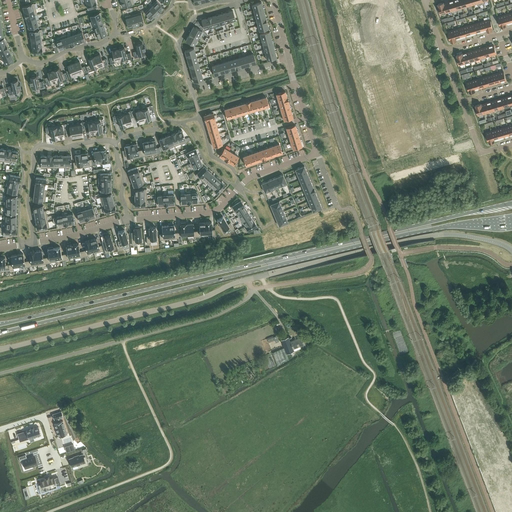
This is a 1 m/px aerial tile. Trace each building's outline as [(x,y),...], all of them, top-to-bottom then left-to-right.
[(156,0),(152,4),(160,12),(164,8),(156,0)] [(459,0),(454,0),(457,9),(462,8),(459,0)] [(96,1),(86,3),(88,9),(97,6),(96,1)] [(440,11),(441,14),(446,12),(444,2),(438,4),(439,8),(438,8),(439,11),(440,11)] [(444,2),(446,12),(452,11),(449,2),(444,3),(444,2)] [(23,7),(24,12),(35,9),(34,3),(23,7)] [(149,8),(148,8),(156,16),(160,12),(152,4),(153,5),(149,9),(149,8)] [(148,8),(144,12),(148,16),(147,17),(149,20),(151,18),(152,20),(156,16),(148,8)] [(35,9),(24,12),(26,18),(35,15),(37,14),(35,9)] [(233,11),(227,12),(230,21),(236,20),(233,11)] [(90,16),(92,21),(101,18),(100,16),(102,15),(100,12),(90,16)] [(141,13),(136,14),(139,25),(144,23),(141,13)] [(139,25),(136,14),(131,16),(130,15),(134,26),(139,25)] [(35,15),(26,18),(26,20),(25,20),(26,23),(27,23),(37,20),(35,15)] [(130,15),(125,16),(128,28),(134,26),(130,15)] [(498,17),(501,27),(506,25),(503,15),(498,17)] [(92,21),(94,27),(104,23),(103,23),(101,18),(92,21)] [(209,28),(207,18),(201,20),(204,29),(209,28)] [(493,29),(490,19),(484,21),(487,31),(493,29)] [(37,20),(27,23),(29,29),(40,25),(39,20),(37,20)] [(487,31),(484,21),(479,22),(482,32),(487,30),(487,31)] [(482,32),(479,22),(474,24),(477,33),(482,32)] [(93,32),(93,33),(105,29),(104,27),(105,26),(104,23),(94,27),(95,32),(93,32)] [(267,23),(258,25),(259,31),(269,28),(267,23)] [(477,33),(474,24),(469,26),(471,35),(477,33)] [(194,26),(191,31),(199,36),(202,31),(194,26)] [(471,35),(469,26),(463,27),(466,36),(471,35)] [(466,36),(463,27),(458,29),(461,38),(466,36)] [(105,29),(93,33),(95,38),(100,37),(101,38),(105,36),(104,35),(108,34),(107,30),(106,31),(105,29)] [(461,38),(458,29),(453,30),(456,40),(457,40),(457,39),(461,38)] [(82,31),(77,33),(80,43),(85,41),(82,31)] [(191,31),(188,36),(197,40),(199,36),(191,31)] [(260,34),(261,39),(271,36),(269,31),(260,34)] [(71,35),(75,44),(75,46),(75,45),(75,44),(80,43),(77,33),(71,35)] [(61,38),(65,48),(70,46),(66,37),(66,35),(61,36),(61,38)] [(66,37),(70,46),(72,45),(72,47),(75,46),(75,44),(71,35),(66,37)] [(194,45),(197,40),(188,36),(186,41),(194,45)] [(56,39),(59,50),(65,48),(61,38),(56,39)] [(137,50),(133,52),(134,58),(145,55),(144,50),(146,49),(145,46),(143,47),(142,42),(141,43),(141,42),(136,43),(137,44),(136,44),(137,50)] [(9,49),(6,44),(0,46),(0,53),(9,49)] [(496,54),(494,45),(488,46),(491,56),(496,54)] [(119,48),(118,48),(121,61),(132,59),(130,52),(126,53),(124,47),(123,47),(123,46),(118,47),(119,48)] [(42,47),(32,48),(33,54),(36,54),(36,55),(40,54),(40,53),(43,53),(42,47)] [(121,61),(118,48),(117,49),(117,47),(113,49),(113,50),(112,50),(113,56),(109,57),(111,64),(121,61)] [(185,51),(186,56),(196,53),(194,48),(185,51)] [(11,55),(9,49),(0,53),(3,59),(11,55)] [(462,53),(465,63),(470,62),(467,52),(463,54),(462,53)] [(95,56),(94,56),(99,68),(109,64),(106,58),(102,60),(100,54),(99,54),(98,53),(94,55),(95,56)] [(459,62),(460,65),(465,63),(462,53),(457,55),(458,59),(457,59),(458,62),(459,62)] [(256,63),(253,54),(248,55),(251,65),(256,63)] [(14,60),(11,55),(3,59),(5,64),(8,63),(8,64),(12,63),(12,61),(14,60)] [(99,68),(94,56),(93,56),(93,55),(89,57),(89,58),(88,58),(90,64),(86,66),(88,72),(99,68)] [(79,61),(73,63),(78,75),(87,72),(85,66),(82,67),(79,61)] [(78,75),(73,63),(68,65),(70,71),(67,72),(69,79),(78,75)] [(217,65),(212,66),(214,75),(220,74),(217,65)] [(54,70),(53,70),(58,82),(68,78),(66,72),(61,74),(59,68),(58,68),(58,67),(54,68),(54,70)] [(58,82),(53,70),(52,70),(52,69),(48,71),(48,72),(47,72),(50,78),(45,80),(48,86),(58,82)] [(506,81),(503,71),(498,73),(501,82),(506,81)] [(35,74),(31,75),(31,76),(30,77),(31,81),(30,81),(30,84),(32,84),(33,90),(44,87),(43,81),(38,82),(37,75),(36,75),(35,74)] [(202,74),(192,77),(194,82),(203,79),(202,74)] [(412,74),(409,75),(410,78),(411,83),(420,81),(421,80),(420,75),(413,77),(412,74)] [(8,88),(9,95),(20,92),(19,87),(21,86),(20,83),(18,84),(17,80),(16,80),(16,79),(12,80),(12,81),(11,81),(12,87),(8,88)] [(468,88),(470,92),(475,91),(472,81),(467,82),(467,85),(468,89),(468,88)] [(287,96),(285,91),(276,94),(278,99),(287,96)] [(269,106),(266,97),(261,98),(264,108),(269,106)] [(492,101),(494,111),(495,112),(500,111),(500,109),(497,100),(492,101)] [(481,104),(484,114),(489,112),(486,103),(482,104),(481,104)] [(478,112),(479,115),(484,114),(481,104),(476,105),(477,109),(476,109),(477,113),(478,112)] [(152,105),(141,108),(141,110),(145,121),(146,121),(146,122),(150,120),(150,119),(151,119),(149,113),(154,111),(152,105)] [(232,117),(230,108),(224,109),(227,118),(232,117)] [(135,109),(132,110),(134,117),(137,116),(139,123),(145,121),(141,110),(136,112),(135,109)] [(123,113),(127,126),(133,124),(131,117),(134,117),(132,110),(123,113)] [(213,112),(204,115),(205,121),(215,118),(213,112)] [(293,117),(292,112),(282,115),(284,120),(293,117)] [(120,127),(127,126),(123,113),(112,116),(114,122),(119,121),(120,127)] [(94,120),(96,133),(97,133),(97,134),(101,133),(101,132),(102,132),(101,125),(104,125),(103,118),(94,120)] [(95,133),(96,133),(94,120),(84,121),(85,128),(89,127),(90,134),(91,134),(91,135),(95,134),(95,133)] [(82,128),(85,128),(84,121),(81,122),(75,123),(77,136),(83,135),(82,128)] [(63,130),(66,130),(65,123),(56,125),(56,127),(58,138),(59,138),(59,139),(64,138),(63,137),(64,137),(63,130)] [(71,137),(77,136),(75,123),(69,124),(69,123),(65,123),(66,130),(70,129),(71,137)] [(56,127),(56,125),(45,127),(46,133),(51,132),(52,139),(58,138),(56,127)] [(297,130),(295,125),(286,128),(288,133),(297,130)] [(182,130),(176,132),(180,144),(186,141),(182,130)] [(299,135),(297,130),(288,133),(290,138),(299,135)] [(495,141),(492,131),(486,133),(487,136),(486,136),(487,139),(488,139),(489,143),(495,141)] [(176,132),(170,135),(175,146),(180,144),(176,132)] [(170,135),(165,137),(169,148),(175,146),(170,135)] [(300,140),(299,135),(290,138),(291,143),(300,140)] [(160,147),(160,150),(163,150),(169,148),(165,137),(159,139),(162,146),(160,147)] [(150,141),(149,141),(151,155),(158,153),(160,153),(160,151),(160,150),(160,147),(156,148),(155,140),(154,140),(153,139),(150,140),(150,141)] [(222,144),(221,139),(212,141),(213,147),(222,144)] [(302,146),(300,140),(291,143),(293,149),(302,146)] [(144,149),(141,150),(142,156),(151,155),(149,141),(143,142),(144,149)] [(137,143),(131,144),(131,145),(133,158),(142,156),(141,150),(138,150),(137,143)] [(279,143),(274,145),(277,154),(282,153),(279,143)] [(123,153),(124,160),(133,158),(131,145),(131,144),(130,145),(129,144),(126,145),(124,146),(126,153),(123,153)] [(274,145),(269,147),(272,156),(277,154),(274,145)] [(269,147),(263,149),(267,158),(272,156),(269,147)] [(195,148),(184,153),(187,159),(198,154),(195,148)] [(229,151),(224,148),(219,156),(224,159),(229,151)] [(435,150),(436,152),(438,160),(441,159),(441,160),(441,159),(443,159),(441,153),(443,153),(442,150),(442,148),(441,148),(437,150),(435,150)] [(101,150),(100,150),(102,164),(111,163),(110,156),(107,156),(106,149),(104,150),(104,149),(100,149),(101,150)] [(263,149),(258,151),(262,160),(267,158),(263,149)] [(18,151),(12,150),(10,162),(16,163),(17,158),(18,158),(18,155),(17,154),(18,151)] [(92,159),(93,166),(93,165),(96,165),(95,163),(101,162),(102,164),(100,150),(93,151),(95,159),(92,160),(92,159)] [(229,151),(224,159),(229,162),(234,153),(229,151)] [(258,151),(253,153),(256,162),(262,160),(258,151)] [(87,152),(81,153),(84,167),(93,166),(92,159),(89,159),(87,152)] [(76,161),(73,162),(74,169),(84,167),(81,153),(80,154),(80,153),(76,153),(76,154),(75,154),(76,161)] [(234,153),(229,162),(234,165),(239,156),(234,153)] [(253,153),(248,154),(251,163),(256,162),(253,153)] [(198,154),(187,159),(189,158),(191,163),(189,164),(200,159),(198,154)] [(248,154),(243,156),(246,165),(251,163),(248,154)] [(403,160),(404,163),(405,163),(407,168),(412,167),(411,161),(410,158),(407,158),(403,160)] [(200,159),(189,164),(192,169),(203,164),(200,159)] [(304,165),(295,169),(297,174),(306,171),(304,165)] [(204,166),(196,175),(200,179),(208,170),(204,166)] [(128,170),(130,176),(141,171),(139,172),(137,167),(128,170)] [(208,170),(200,179),(204,183),(212,174),(208,170)] [(141,171),(130,176),(132,181),(143,177),(141,171)] [(306,171),(297,174),(300,180),(309,176),(306,171)] [(212,174),(204,183),(205,182),(209,186),(216,178),(212,174)] [(283,174),(277,177),(281,185),(287,183),(283,174)] [(309,176),(300,180),(302,185),(311,181),(309,176)] [(143,177),(132,181),(134,187),(145,182),(143,177)] [(281,185),(277,177),(272,179),(276,188),(281,185)] [(221,182),(216,178),(209,186),(213,189),(212,190),(213,190),(221,182)] [(276,188),(272,179),(267,181),(270,190),(276,188)] [(270,190),(267,181),(261,183),(265,192),(270,190)] [(311,181),(302,185),(304,190),(313,187),(311,181)] [(225,186),(221,182),(213,190),(217,194),(222,189),(225,186)] [(18,188),(6,185),(6,186),(8,186),(7,192),(17,193),(17,192),(18,188)] [(313,187),(304,190),(306,196),(315,192),(313,187)] [(315,192),(306,196),(308,201),(317,197),(315,192)] [(99,197),(101,202),(113,199),(111,193),(99,197)] [(317,197),(308,201),(311,206),(320,203),(317,197)] [(101,202),(103,208),(114,205),(113,199),(101,202)] [(235,203),(230,206),(234,212),(244,205),(241,200),(238,202),(237,201),(235,203)] [(279,201),(270,204),(272,210),(281,206),(279,201)] [(320,203),(311,206),(313,212),(322,208),(320,203)] [(103,208),(104,214),(116,210),(114,205),(103,208)] [(244,205),(234,212),(235,211),(238,216),(247,210),(244,205)] [(92,206),(87,208),(90,218),(95,216),(92,206)] [(281,206),(272,210),(275,215),(284,211),(281,206)] [(87,208),(82,209),(85,220),(90,218),(87,208)] [(82,209),(76,211),(79,221),(85,220),(82,209)] [(247,210),(238,216),(241,221),(250,215),(247,210)] [(284,211),(275,215),(277,220),(286,217),(284,211)] [(250,215),(241,221),(244,226),(243,227),(254,220),(250,215)] [(223,216),(217,220),(220,224),(219,225),(221,228),(222,228),(225,232),(225,233),(226,232),(230,229),(231,230),(234,228),(233,226),(230,222),(228,224),(223,216)] [(286,217),(277,220),(279,226),(288,222),(286,217)] [(254,220),(243,227),(247,232),(257,226),(254,220)] [(211,221),(205,222),(206,233),(212,233),(212,235),(216,235),(215,229),(212,230),(211,221)] [(48,222),(36,224),(37,230),(49,227),(48,222)] [(200,231),(197,231),(197,237),(201,236),(200,234),(206,234),(206,233),(205,222),(199,222),(200,231)] [(181,232),(178,232),(178,238),(182,238),(182,237),(187,236),(186,224),(186,223),(181,223),(181,224),(180,224),(181,232)] [(193,223),(186,224),(187,236),(194,236),(194,237),(197,237),(197,231),(194,231),(193,223)] [(169,225),(168,225),(169,239),(178,238),(178,232),(175,233),(174,225),(173,225),(173,224),(169,224),(169,225)] [(162,234),(159,234),(160,240),(169,239),(168,225),(162,226),(162,234)] [(150,236),(146,236),(147,244),(151,243),(151,242),(157,241),(156,236),(158,235),(157,232),(156,232),(156,226),(149,227),(150,236)] [(135,237),(131,238),(132,245),(136,245),(136,243),(142,243),(141,228),(139,228),(139,227),(135,227),(135,228),(134,228),(134,232),(135,237)] [(121,240),(118,241),(120,248),(123,247),(123,246),(129,244),(127,238),(128,238),(127,235),(126,235),(125,230),(118,231),(121,240)] [(106,245),(103,246),(105,253),(109,252),(108,251),(115,249),(110,235),(104,236),(105,240),(106,245)] [(96,238),(90,240),(94,253),(103,250),(102,245),(99,246),(96,238)] [(83,251),(84,256),(89,255),(88,254),(94,252),(94,253),(90,240),(84,242),(86,250),(83,251)] [(78,243),(72,244),(75,258),(84,256),(83,251),(80,251),(78,243)] [(67,254),(64,254),(65,260),(69,259),(68,257),(74,256),(74,258),(75,258),(72,244),(66,246),(67,254)] [(49,257),(46,257),(47,263),(56,261),(55,254),(54,248),(53,248),(53,247),(48,248),(49,249),(47,249),(49,257)] [(60,247),(54,248),(55,254),(56,261),(57,261),(56,259),(62,258),(62,260),(65,260),(64,254),(62,255),(60,247)] [(42,250),(35,251),(38,265),(47,263),(46,257),(43,258),(42,250)] [(30,260),(27,261),(28,267),(38,265),(35,251),(29,252),(30,260)] [(23,253),(17,254),(19,267),(25,266),(25,267),(28,267),(27,261),(24,261),(23,253)] [(12,264),(9,265),(10,270),(14,270),(13,268),(19,267),(17,254),(11,256),(12,264)] [(5,257),(0,257),(0,271),(10,270),(9,265),(5,265),(5,257)] [(301,348),(300,346),(304,344),(302,337),(290,342),(288,337),(281,340),(287,354),(301,348)] [(284,348),(272,352),(277,365),(288,359),(284,348)] [(62,411),(52,414),(54,419),(55,419),(57,422),(54,423),(59,437),(67,434),(63,420),(60,421),(59,418),(61,417),(63,416),(62,411)] [(30,429),(17,433),(20,442),(29,439),(30,442),(35,440),(34,437),(41,435),(38,426),(34,428),(34,427),(30,428),(30,429)] [(76,456),(69,458),(72,467),(78,465),(79,467),(88,464),(85,456),(84,457),(83,454),(79,455),(77,456),(76,456)] [(25,455),(19,457),(20,461),(23,460),(26,468),(37,464),(34,456),(27,458),(25,455)] [(41,484),(40,484),(42,492),(57,487),(56,485),(57,485),(61,484),(58,475),(54,477),(54,475),(53,475),(49,476),(44,478),(40,479),(41,480),(40,480),(41,484)]
